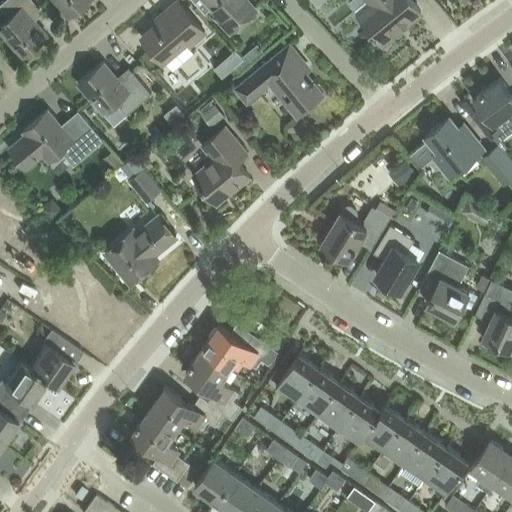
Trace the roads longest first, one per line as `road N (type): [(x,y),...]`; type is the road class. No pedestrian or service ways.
road 1 (residential): [(511,397),(321,293),(244,237)]
road 2 (residential): [(73,442),(244,237)]
road 3 (residential): [(244,237),(382,108)]
road 4 (residential): [(0,113),(132,0)]
road 5 (residential): [(382,108),(511,15)]
road 6 (residential): [(382,108),(283,0)]
road 7 (residential): [(178,511),(73,442)]
